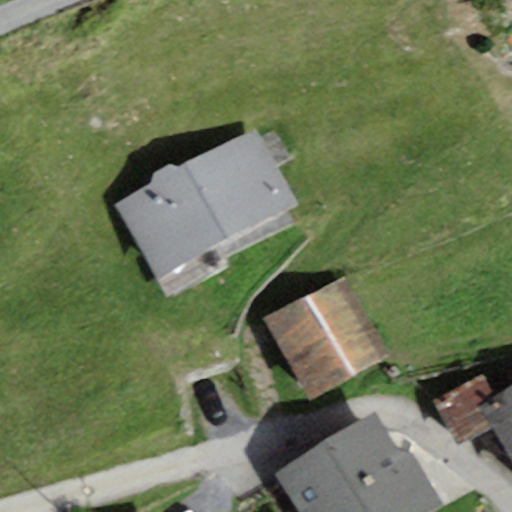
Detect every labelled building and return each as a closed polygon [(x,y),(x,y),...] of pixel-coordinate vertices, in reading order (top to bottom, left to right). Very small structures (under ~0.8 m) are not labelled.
[(157,281),(299,205),(257,129),(180,170),(169,166),(155,173),(150,186),(116,205),(157,281)] [(343,277),(265,320),(310,399),(387,357),(343,277)] [(496,398),(483,375),(434,403),(459,448),(492,430),(479,407),(496,398)] [(511,388),(496,398),(479,407),(492,430),(511,462),(511,388)] [(430,511),(442,505),(409,451),(399,457),(373,415),(276,474),(299,511),(430,511)]
